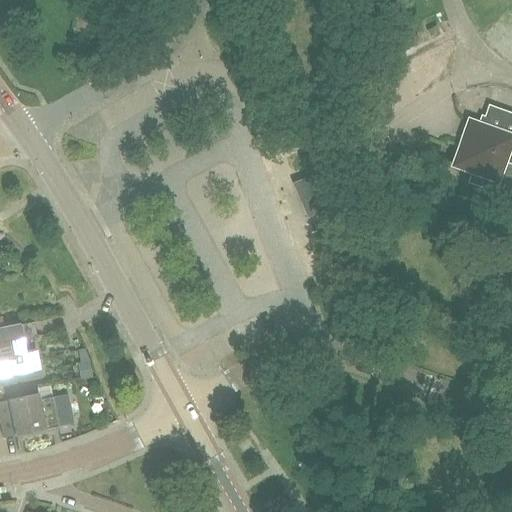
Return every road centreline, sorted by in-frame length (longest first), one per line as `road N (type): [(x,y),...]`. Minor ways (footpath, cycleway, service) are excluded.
road 1 (residential): [(185,411),(270,361),(310,354),(511,409)]
road 2 (residential): [(185,411),(23,133)]
road 3 (unclassified): [(23,133),(146,58),(191,0)]
road 4 (unclassified): [(37,469),(110,447),(185,411)]
